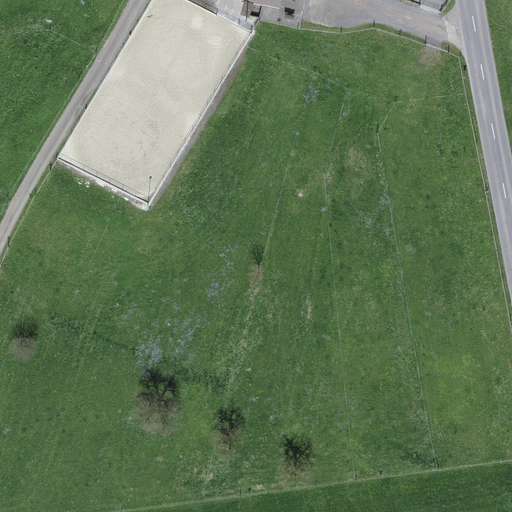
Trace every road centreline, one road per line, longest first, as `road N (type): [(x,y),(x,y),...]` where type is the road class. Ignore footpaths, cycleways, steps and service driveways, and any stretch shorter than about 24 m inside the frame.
road 1 (track): [(135,0),(25,171),(0,242)]
road 2 (tertiary): [(470,0),(511,230)]
